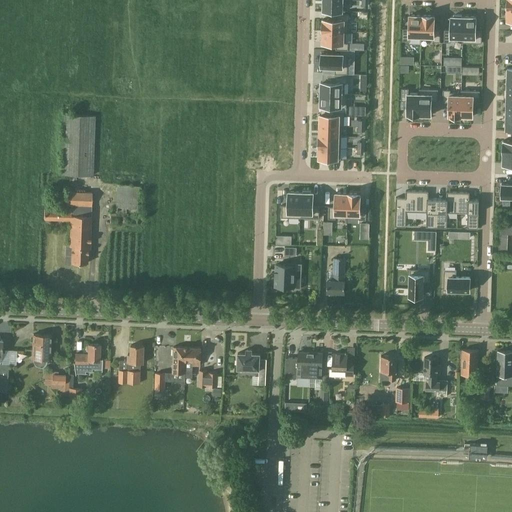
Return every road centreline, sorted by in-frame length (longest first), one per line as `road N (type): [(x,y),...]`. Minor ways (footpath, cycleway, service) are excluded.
road 1 (tertiary): [(256,320),(0,309)]
road 2 (residential): [(488,133),(401,130),(400,176),(486,178)]
road 3 (tertiary): [(482,330),(278,321)]
road 4 (residential): [(256,320),(261,174),(296,175)]
road 5 (residential): [(296,175),(301,0)]
road 6 (residential): [(486,178),(482,330)]
